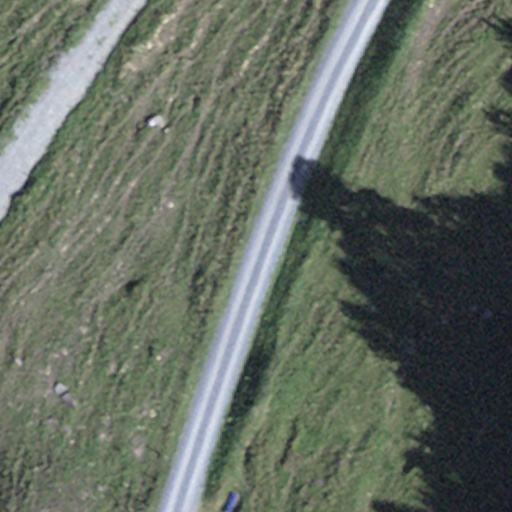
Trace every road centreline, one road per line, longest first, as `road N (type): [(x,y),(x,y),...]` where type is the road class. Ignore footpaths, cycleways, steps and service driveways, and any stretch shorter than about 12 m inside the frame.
road 1 (track): [(174,511),(263,250),(374,0)]
road 2 (track): [(0,189),(126,0)]
